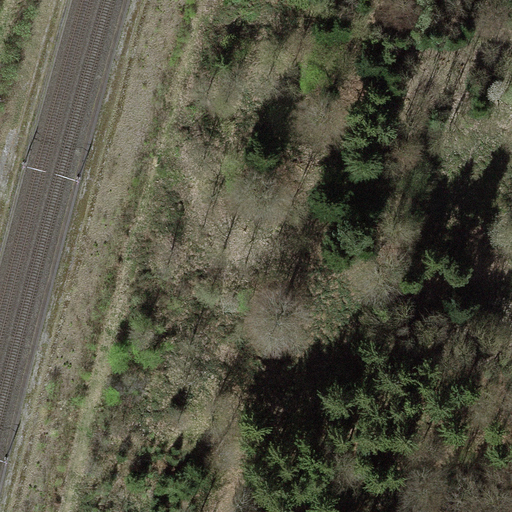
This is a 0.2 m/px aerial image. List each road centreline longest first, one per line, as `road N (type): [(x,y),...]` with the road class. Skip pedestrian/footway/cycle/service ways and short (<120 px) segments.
road 1 (track): [(142,0),(13,511)]
road 2 (track): [(61,0),(0,197)]
